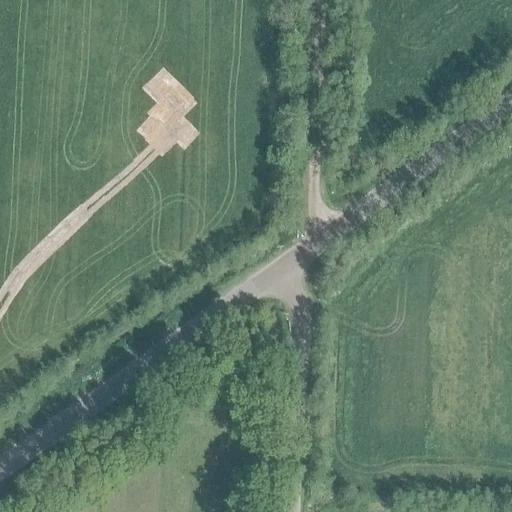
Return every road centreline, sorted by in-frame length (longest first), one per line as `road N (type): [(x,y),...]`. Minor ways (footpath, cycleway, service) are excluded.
road 1 (tertiary): [(0,470),(277,271)]
road 2 (unclassified): [(291,511),(301,316),(277,271)]
road 3 (unclassified): [(327,236),(313,201),(320,0)]
road 4 (tertiary): [(511,102),(327,236)]
